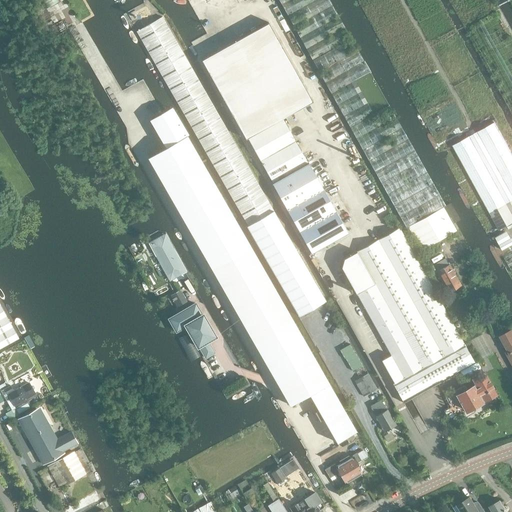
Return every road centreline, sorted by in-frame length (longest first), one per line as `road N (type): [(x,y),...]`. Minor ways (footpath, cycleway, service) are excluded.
road 1 (unknown): [(449,477),(389,392),(341,298),(333,269),(359,213),(308,114)]
road 2 (unknown): [(408,498),(314,319)]
road 3 (tertiary): [(382,511),(511,452)]
road 4 (unknown): [(511,372),(451,249)]
